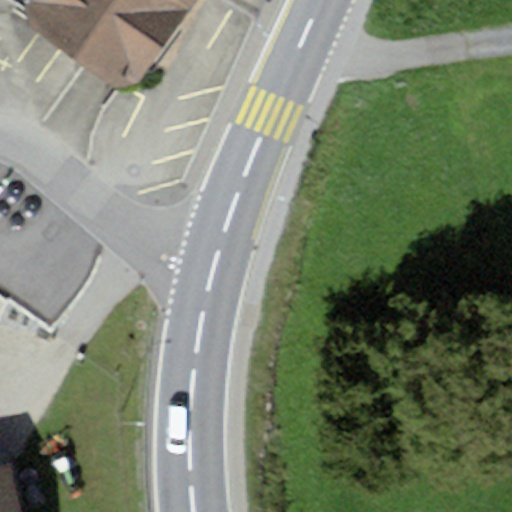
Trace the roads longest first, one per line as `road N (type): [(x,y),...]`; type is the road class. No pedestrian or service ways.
road 1 (primary): [(321,0),(215,264)]
road 2 (residential): [(0,137),(132,231),(215,264)]
road 3 (primary): [(215,264),(191,412),(194,511)]
